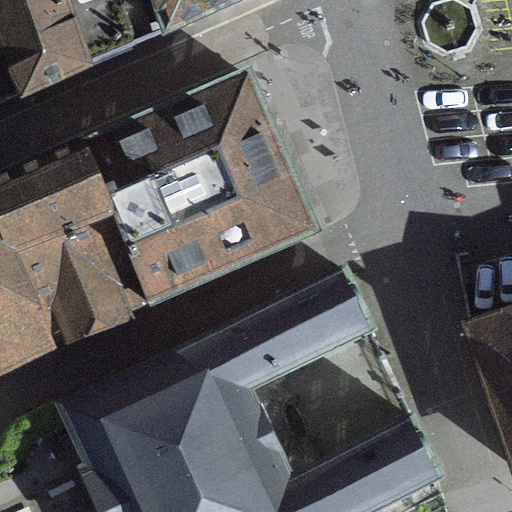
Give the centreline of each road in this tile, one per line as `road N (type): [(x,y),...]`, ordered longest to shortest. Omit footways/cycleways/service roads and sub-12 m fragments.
road 1 (residential): [(400,236),(331,254),(0,406)]
road 2 (residential): [(0,157),(268,29),(348,3)]
road 3 (residential): [(400,236),(483,497)]
